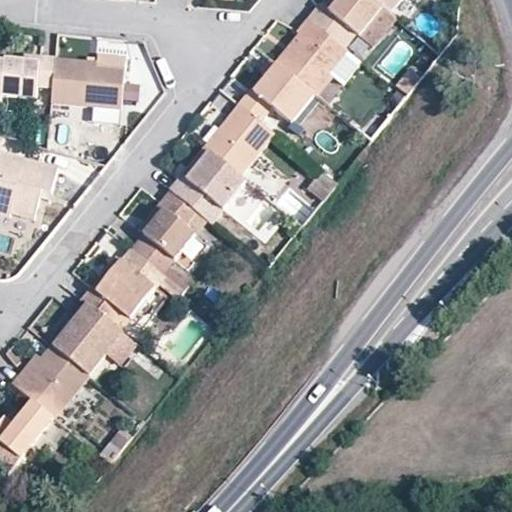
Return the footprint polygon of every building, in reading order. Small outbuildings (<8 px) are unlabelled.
[(320,7),(309,22),(346,51),(350,45),(356,37),(360,40),(383,10),(370,0),(342,0),(330,15),(320,7)] [(342,0),(328,0),(322,8),(330,15),(342,0)] [(370,0),(383,10),(389,15),(401,0),(370,0)] [(389,15),(383,10),(360,40),(373,50),(396,20),(389,15)] [(346,51),(309,22),(297,35),(299,36),(303,39),(279,68),(314,96),(348,53),(346,51)] [(275,65),(279,68),(303,39),(299,36),(275,65)] [(348,53),(360,63),(365,57),(350,45),(346,51),(348,53)] [(53,91),(55,60),(24,57),(24,64),(5,62),(4,65),(2,99),(36,102),(38,90),(53,91)] [(126,72),(127,61),(100,59),(100,64),(100,69),(126,72)] [(100,64),(55,60),(53,91),(51,106),(122,112),(126,72),(100,69),(100,64)] [(249,90),(252,92),(275,65),(271,62),(249,90)] [(292,126),(302,112),(314,96),(279,68),(275,65),(252,92),(240,107),(261,124),(271,110),(292,126)] [(406,99),(418,84),(407,74),(394,90),(406,99)] [(127,83),(125,104),(138,105),(139,84),(127,83)] [(315,122),(328,107),(314,96),(302,112),(315,122)] [(250,169),(276,136),(261,124),(240,107),(205,150),(211,155),(241,179),(250,169)] [(188,184),(211,155),(205,150),(181,179),(188,184)] [(107,167),(115,156),(98,151),(94,163),(107,167)] [(0,214),(9,218),(10,215),(34,221),(39,200),(42,192),(51,195),(58,170),(1,154),(0,157),(0,214)] [(206,222),(211,225),(246,183),(241,179),(211,155),(188,184),(181,179),(170,193),(197,215),(206,222)] [(246,183),(254,189),(261,179),(250,169),(241,179),(246,183)] [(161,204),(170,193),(167,190),(157,202),(161,204)] [(42,192),(39,200),(49,203),(51,195),(42,192)] [(163,276),(195,236),(185,228),(197,215),(170,193),(161,204),(169,210),(144,238),(133,253),(163,276)] [(138,232),(144,238),(169,210),(161,204),(138,232)] [(195,236),(206,222),(197,215),(185,228),(195,236)] [(131,323),(165,278),(163,276),(133,253),(130,251),(121,262),(96,294),(92,291),(83,302),(95,312),(114,327),(122,316),(131,323)] [(117,259),(92,291),(96,294),(121,262),(117,259)] [(178,302),(184,294),(166,279),(159,288),(178,302)] [(54,337),(59,342),(73,326),(80,331),(95,312),(83,302),(54,337)] [(53,349),(89,377),(106,356),(118,341),(123,334),(114,327),(95,312),(80,331),(73,326),(59,342),(53,349)] [(114,327),(123,334),(131,323),(122,316),(114,327)] [(137,346),(142,349),(148,342),(135,331),(129,339),(137,346)] [(137,346),(129,339),(123,334),(118,341),(106,356),(120,368),(137,346)] [(55,421),(89,377),(53,349),(43,361),(29,378),(22,373),(12,386),(33,403),(55,421)] [(36,355),(22,373),(29,378),(43,361),(36,355)] [(0,445),(23,462),(55,421),(33,403),(15,426),(4,417),(0,423),(0,445)] [(119,454),(130,442),(118,433),(109,446),(119,454)]
